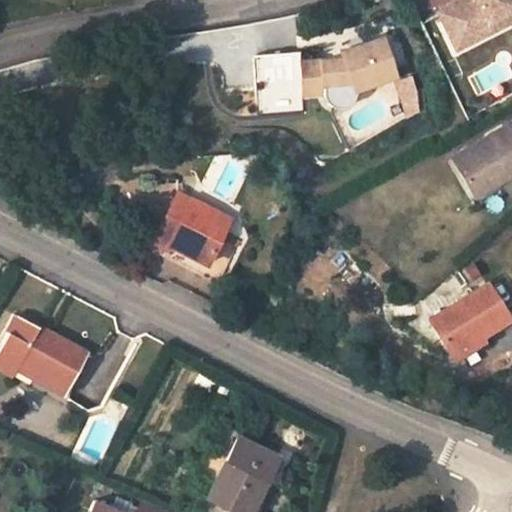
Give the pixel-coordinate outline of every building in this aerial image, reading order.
[(511,0),(459,0),(437,10),(455,48),(491,31),(487,23),(511,11),(511,0)] [(511,11),(487,23),(491,31),(511,20),(511,11)] [(343,59),(301,62),(303,95),(324,93),(324,100),(328,106),(334,109),(343,109),(348,107),(353,102),(355,96),(355,91),(396,77),(381,38),(340,53),(343,59)] [(303,95),(301,62),(300,52),(247,55),(251,114),(304,110),(303,95)] [(413,76),(398,82),(411,118),(423,114),(418,91),(413,76)] [(451,158),(469,188),(493,175),(497,182),(511,173),(511,125),(510,122),(451,158)] [(231,205),(248,167),(217,153),(200,191),(231,205)] [(493,175),(469,188),(473,196),(497,182),(493,175)] [(163,255),(221,285),(239,248),(220,239),(229,219),(177,193),(153,242),(166,249),(163,255)] [(429,319),(450,353),(478,335),(479,337),(508,318),(487,283),(429,319)] [(16,316),(8,332),(13,334),(21,319),(16,316)] [(20,363),(68,388),(86,354),(21,319),(13,334),(8,332),(0,346),(0,370),(12,377),(16,371),(20,363)] [(481,341),(479,337),(478,335),(450,353),(453,359),(481,341)] [(64,396),(68,388),(20,363),(16,371),(64,396)] [(281,459),(237,437),(207,497),(236,511),(250,511),(267,480),(269,481),(281,459)] [(171,511),(143,499),(137,511),(122,511),(94,500),(88,511),(171,511)] [(42,511),(51,511),(55,506),(48,502),(42,511)]
